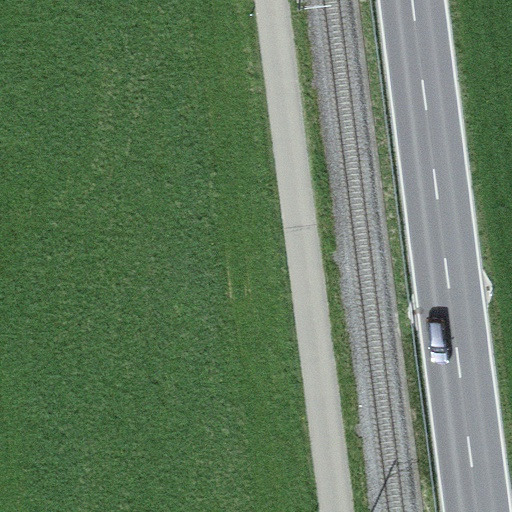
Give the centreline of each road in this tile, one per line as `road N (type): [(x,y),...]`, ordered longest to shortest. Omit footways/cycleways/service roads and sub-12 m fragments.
road 1 (secondary): [(407,0),(475,511)]
road 2 (unclassified): [(267,0),(331,511)]
